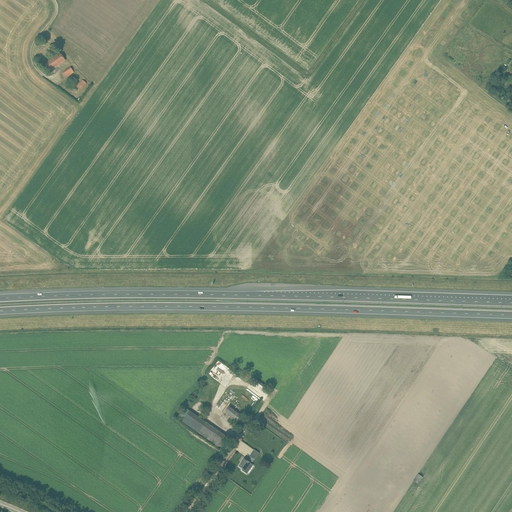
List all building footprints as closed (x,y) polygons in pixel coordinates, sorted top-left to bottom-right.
[(66,61),(60,53),(45,63),(50,71),(66,61)] [(74,73),(71,67),(70,67),(64,71),(64,72),(62,73),(64,77),(66,76),(67,77),(74,73)] [(87,84),(82,80),(75,88),(79,92),(87,84)] [(234,372),(218,361),(209,374),(223,384),(225,381),(224,380),(227,377),(229,379),(234,372)] [(237,411),(229,406),(224,413),(236,422),(241,415),(237,411)] [(190,410),(190,411),(186,409),(182,415),(185,417),(183,421),(219,447),(227,436),(190,410)] [(244,459),(239,466),(245,471),(254,459),(250,456),(250,457),(251,457),(248,461),(244,459)] [(418,474),(413,481),(418,484),(423,477),(418,474)]
